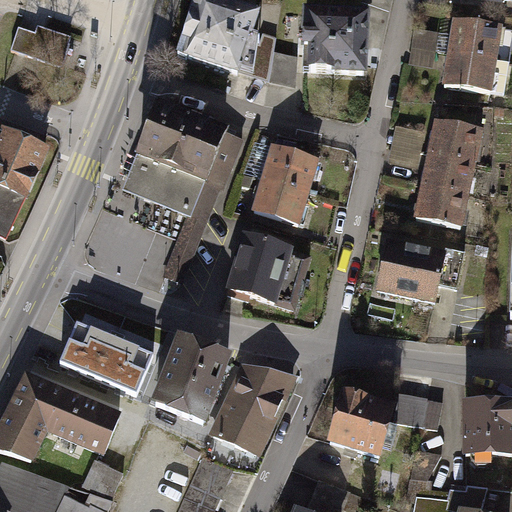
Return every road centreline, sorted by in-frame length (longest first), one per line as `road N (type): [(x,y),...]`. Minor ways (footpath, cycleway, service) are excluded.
road 1 (residential): [(328,353),(193,324),(41,263)]
road 2 (residential): [(376,144),(121,72)]
road 3 (residential): [(328,353),(376,144)]
road 4 (residential): [(511,367),(328,353)]
road 5 (residential): [(328,353),(257,511)]
road 6 (residential): [(376,144),(405,0)]
road 7 (tertiary): [(97,137),(41,263)]
